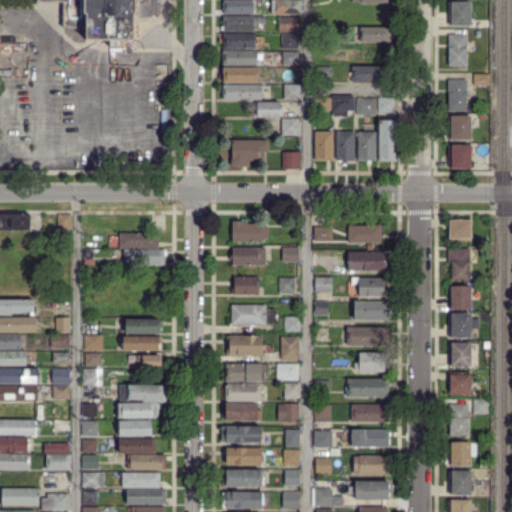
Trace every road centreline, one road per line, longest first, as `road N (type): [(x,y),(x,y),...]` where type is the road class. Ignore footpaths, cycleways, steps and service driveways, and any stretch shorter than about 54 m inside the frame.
road 1 (residential): [(0,190),(511,192)]
road 2 (residential): [(194,0),(195,511)]
road 3 (residential): [(420,191),(418,511)]
road 4 (residential): [(418,0),(420,191)]
